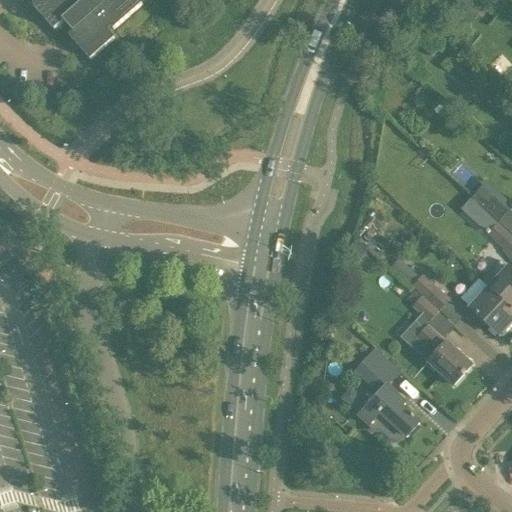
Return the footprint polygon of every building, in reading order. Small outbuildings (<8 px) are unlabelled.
[(77,46),(90,61),(115,39),(109,32),(112,29),(113,30),(142,5),(137,0),(41,0),(33,7),(55,32),(64,23),(72,33),(69,37),(77,46)] [(511,216),(490,196),(480,207),(498,223),(511,236),(511,216)] [(511,236),(498,223),(487,235),(503,250),(501,252),(511,262),(511,236)] [(391,268),(409,285),(416,277),(399,260),(391,268)] [(496,283),(489,290),(511,310),(511,272),(509,269),(508,270),(500,263),(488,275),(496,283)] [(412,288),(439,312),(449,300),(422,276),(412,288)] [(511,323),(511,310),(489,290),(470,310),(499,338),(511,323)] [(414,292),(407,300),(413,306),(412,307),(429,323),(438,313),(414,292)] [(428,326),(416,339),(434,356),(427,364),(452,388),(472,367),(447,342),(446,343),(428,326)] [(369,426),(373,422),(373,431),(383,431),(395,442),(400,442),(405,437),(406,439),(419,425),(402,408),(405,405),(387,388),(400,374),(375,351),(355,373),(379,395),(359,417),(369,426)]
